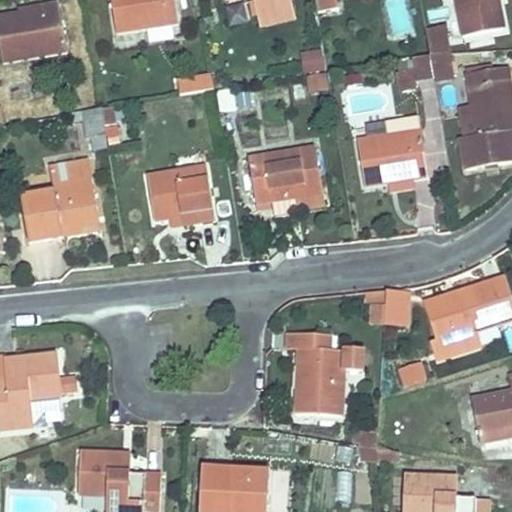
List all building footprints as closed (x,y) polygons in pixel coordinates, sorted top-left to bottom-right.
[(117,0),(124,40),(186,29),(181,0),(117,0)] [(261,0),(266,20),(299,12),(295,0),(261,0)] [(322,0),(325,15),(344,11),(342,0),(322,0)] [(409,32),(403,0),(388,0),(394,34),(409,32)] [(461,0),(467,39),(506,34),(503,7),(498,6),(497,0),(461,0)] [(25,10),(1,15),(10,63),(72,51),(63,2),(48,4),(49,11),(26,16),(25,10)] [(299,12),(266,20),(268,33),(301,25),(299,12)] [(431,36),(434,56),(456,55),(452,32),(431,36)] [(324,72),(322,49),(299,52),(302,74),(324,72)] [(456,55),(434,56),(439,84),(460,80),(456,55)] [(402,61),(405,87),(430,84),(427,58),(402,61)] [(481,138),(465,140),(469,170),(511,163),(511,89),(511,87),(511,86),(511,70),(472,78),(481,138)] [(176,78),(177,94),(213,91),(212,75),(176,78)] [(308,94),(324,92),(323,75),(307,76),(308,94)] [(220,111),(236,109),(233,89),(217,91),(220,111)] [(81,112),(87,152),(107,149),(101,109),(81,112)] [(107,147),(118,146),(116,109),(105,110),(107,147)] [(426,131),(365,142),(373,187),(395,184),(395,179),(417,176),(418,183),(434,180),(426,131)] [(325,149),(257,162),(266,210),(283,207),(283,201),(304,197),(305,202),(333,197),(325,149)] [(214,170),(154,180),(163,228),(182,225),(181,218),(206,214),(208,227),(223,224),(214,170)] [(38,247),(72,241),(69,229),(106,223),(101,183),(61,189),(62,195),(30,200),(38,247)] [(69,229),(72,241),(108,235),(106,223),(69,229)] [(498,284),(423,306),(434,347),(509,325),(498,284)] [(408,328),(410,293),(367,291),(366,326),(408,328)] [(328,344),(314,346),(314,361),(329,360),(328,344)] [(314,361),(314,346),(285,348),(286,363),(294,362),(295,376),(302,377),(304,399),(298,399),(299,419),(346,415),(343,374),(356,373),(356,357),(329,360),(314,361)] [(28,381),(0,386),(0,402),(7,437),(48,429),(45,415),(42,403),(72,397),(88,394),(85,376),(70,380),(65,358),(24,366),(28,381)] [(420,362),(396,371),(402,389),(427,380),(420,362)] [(0,370),(0,386),(28,381),(24,366),(0,370)] [(504,404),(467,412),(476,452),(511,443),(511,384),(500,387),(504,404)] [(42,403),(45,415),(74,410),(72,397),(42,403)] [(377,436),(359,434),(356,463),(374,464),(377,436)] [(121,496),(120,511),(153,511),(153,510),(169,510),(170,479),(144,478),(130,478),(131,457),(92,456),(90,495),(121,496)] [(145,457),(131,457),(130,478),(144,478),(145,457)] [(217,467),(217,481),(240,482),(241,472),(241,467),(217,467)] [(240,482),(217,481),(216,511),(278,511),(279,473),(241,472),(240,482)] [(350,504),(352,473),(335,472),(333,503),(350,504)] [(358,474),(359,500),(373,499),(373,474),(358,474)] [(453,499),(453,480),(412,479),(410,511),(483,511),(484,504),(484,501),(464,500),(453,499)] [(465,480),(453,480),(453,499),(464,500),(465,480)]
